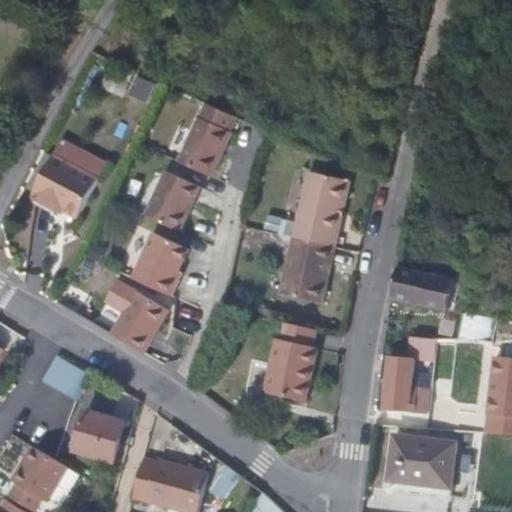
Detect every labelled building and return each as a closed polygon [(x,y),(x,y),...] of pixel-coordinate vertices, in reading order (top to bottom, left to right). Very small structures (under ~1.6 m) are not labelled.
[(214,177),(236,131),(232,130),(238,116),(209,103),(203,116),(201,115),(179,161),(214,177)] [(82,219),(100,183),(55,159),(34,199),(56,211),(58,208),(82,219)] [(337,228),(348,180),(307,171),(292,237),(327,245),(332,227),(337,228)] [(182,232),(202,188),(166,172),(146,216),(182,232)] [(333,246),(337,228),(332,227),(327,245),(333,246)] [(178,270),(187,249),(153,233),(132,279),(172,296),(183,272),(178,270)] [(321,303),(326,279),(320,278),(327,245),(292,237),(280,294),(321,303)] [(326,279),(333,246),(327,245),(320,278),(326,279)] [(438,303),(444,270),(392,259),(387,293),(438,303)] [(146,354),(170,311),(137,292),(112,335),(146,354)] [(493,333),(495,314),(483,312),(480,332),(493,333)] [(306,400),(317,346),(311,345),(315,328),(284,321),(280,337),(275,337),(263,391),(306,400)] [(488,359),(493,333),(480,332),(472,332),(469,357),(488,359)] [(411,383),(414,354),(388,351),(381,401),(426,405),(427,395),(428,391),(415,390),(416,383),(411,383)] [(85,386),(91,375),(59,355),(45,380),(78,399),(85,386)] [(439,369),(440,356),(433,356),(431,368),(439,369)] [(434,405),(435,397),(427,395),(426,405),(434,405)] [(116,458),(125,420),(86,410),(76,447),(116,458)] [(445,486),(452,434),(391,427),(386,471),(401,473),(400,482),(445,486)] [(50,502),(70,467),(34,446),(14,481),(19,485),(12,496),(37,511),(44,499),(50,502)] [(197,511),(200,511),(208,486),(212,473),(158,457),(147,498),(197,511)] [(228,499),(243,478),(228,468),(214,489),(228,499)] [(283,511),(286,510),(267,492),(252,511),(283,511)] [(26,511),(8,501),(0,511),(26,511)]
